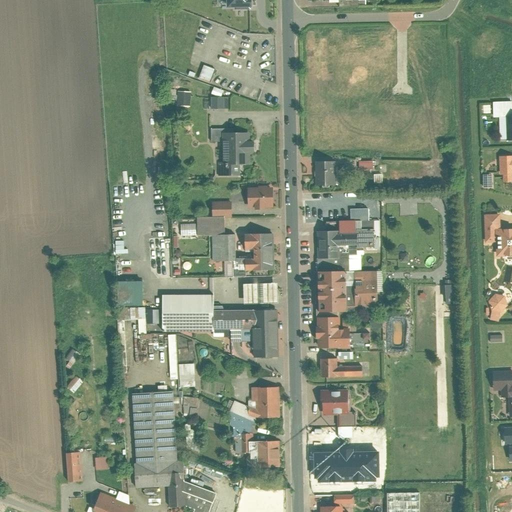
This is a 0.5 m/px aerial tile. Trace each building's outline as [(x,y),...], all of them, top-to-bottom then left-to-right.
[(246,0),(217,0),(218,9),(247,7),(246,0)] [(211,85),(216,71),(204,67),(199,80),(211,85)] [(177,106),(191,107),(191,94),(178,93),(177,106)] [(230,98),(212,98),(212,110),(230,110),(230,98)] [(511,102),(493,103),(494,118),(511,117),(511,102)] [(194,126),(188,121),(183,127),(189,132),(194,126)] [(211,142),(223,142),(223,144),(229,144),(229,163),(218,163),(219,178),(240,177),(240,166),(251,166),(251,155),(255,155),(255,143),(250,144),(250,135),(234,135),(234,129),(211,130),(211,142)] [(501,177),(504,177),(504,184),(511,183),(511,158),(500,159),(501,177)] [(360,169),(374,169),(374,161),(360,161),(360,169)] [(316,164),(316,189),(337,189),(336,164),(316,164)] [(484,189),(492,189),(492,176),(484,177),(484,189)] [(274,209),(273,189),(248,190),(249,210),(255,209),(255,212),(267,212),(267,209),(274,209)] [(232,203),(213,204),(213,218),(232,218),(232,203)] [(225,218),(198,219),(198,237),(225,236),(225,218)] [(483,235),(494,235),(494,220),(483,220),(483,235)] [(356,222),(340,223),(340,235),(357,234),(356,222)] [(197,235),(197,224),(182,224),(182,235),(197,235)] [(374,231),(357,232),(358,249),(375,249),(374,231)] [(339,235),(339,233),(318,233),(319,260),(340,260),(339,248),(357,248),(357,234),(339,235)] [(495,262),(511,261),(511,234),(494,235),(495,262)] [(255,251),(255,259),(238,260),(238,272),(275,271),(274,235),(246,236),(246,252),(255,251)] [(213,263),(236,263),(235,237),(212,237),(213,263)] [(362,269),(362,256),(351,256),(351,269),(362,269)] [(346,274),(347,310),(378,309),(377,273),(346,274)] [(320,275),(321,316),(347,315),(346,274),(320,275)] [(63,283),(69,289),(77,281),(71,275),(63,283)] [(278,277),(244,278),(245,307),(279,306),(278,277)] [(119,308),(143,308),(143,283),(119,284),(119,308)] [(499,323),(501,314),(508,307),(505,298),(496,296),(489,303),(492,312),(490,321),(499,323)] [(214,297),(163,297),(164,334),(214,334),(214,297)] [(146,309),(130,309),(130,321),(138,321),(146,321),(146,309)] [(147,325),(159,325),(159,311),(147,311),(147,325)] [(254,359),(279,359),(278,311),(215,312),(215,333),(254,332),(254,359)] [(318,320),(318,350),(351,349),(351,332),(341,332),(340,320),(318,320)] [(351,320),(343,320),(343,331),(351,331),(351,320)] [(146,335),(146,321),(138,321),(139,336),(146,335)] [(352,353),(371,353),(370,335),(351,335),(352,353)] [(177,336),(168,336),(171,381),(179,380),(177,336)] [(66,361),(73,366),(80,356),(73,351),(66,361)] [(321,379),(363,379),(363,366),(338,367),(338,361),(321,361),(321,379)] [(180,388),(196,387),(195,365),(179,366),(180,388)] [(494,392),(502,392),(502,401),(509,401),(510,421),(511,420),(511,374),(494,375),(494,392)] [(67,389),(74,395),(84,383),(77,377),(67,389)] [(255,423),(256,419),(280,419),(280,388),(252,389),(253,409),(235,402),(231,414),(255,423)] [(323,392),(324,417),(349,416),(349,391),(323,392)] [(173,394),(130,397),(136,489),(167,487),(169,509),(185,508),(183,483),(182,463),(178,464),(173,394)] [(183,415),(190,416),(190,417),(198,418),(199,411),(196,410),(197,400),(185,398),(183,415)] [(234,429),(235,440),(242,439),(241,436),(252,435),(251,428),(255,424),(230,414),(231,427),(234,429)] [(235,440),(235,455),(250,455),(250,462),(259,462),(259,469),(280,469),(280,443),(253,444),(253,435),(252,435),(241,436),(242,439),(235,440)] [(68,483),(83,482),(81,453),(67,454),(68,483)] [(317,497),(351,496),(351,486),(350,464),(341,464),(341,458),(316,459),(316,480),(339,479),(339,486),(316,486),(317,497)] [(96,460),(96,471),(108,471),(107,459),(96,460)] [(360,464),(350,464),(351,486),(360,485),(360,464)] [(210,511),(217,496),(183,483),(185,508),(194,511),(210,511)] [(420,511),(420,495),(388,495),(387,511),(420,511)] [(135,511),(136,510),(102,497),(96,511),(135,511)]
